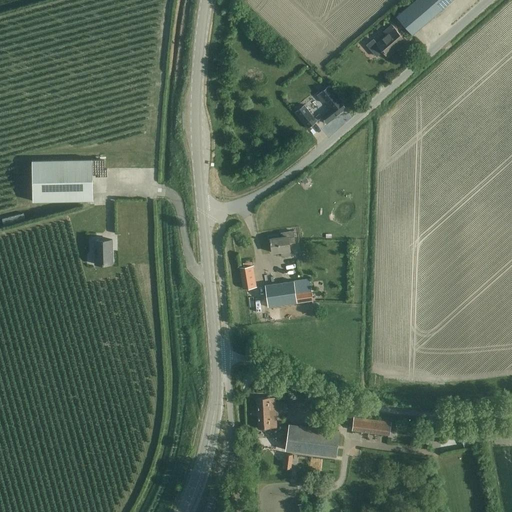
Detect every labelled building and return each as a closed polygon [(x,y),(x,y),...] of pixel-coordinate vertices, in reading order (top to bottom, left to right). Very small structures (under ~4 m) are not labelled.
[(415,0),(396,17),(411,35),(451,0),(415,0)] [(388,57),(404,42),(390,26),(383,32),(387,35),(377,44),(373,40),(367,45),(376,56),(382,51),(388,57)] [(330,108),(320,116),(325,123),(345,108),(340,101),(328,86),(316,95),(322,102),(325,102),(330,108)] [(304,105),(295,112),(307,128),(316,121),(304,105)] [(33,201),(93,200),(92,159),(32,160),(33,201)] [(290,250),(289,243),(295,242),(294,231),(281,233),(282,237),(271,239),(272,253),(281,251),(282,256),(290,255),(289,250),(290,250)] [(95,264),(113,264),(112,240),(94,240),(95,264)] [(254,265),(241,267),(244,289),(257,287),(254,265)] [(310,279),(266,285),(269,306),(313,300),(310,279)] [(276,315),(275,306),(266,306),(267,316),(276,315)] [(277,426),(276,397),(258,398),(259,427),(277,426)] [(390,422),(353,417),(352,430),(388,435),(390,422)] [(337,456),(340,430),(290,424),(287,449),(337,456)] [(462,436),(464,448),(479,445),(476,433),(462,436)] [(285,454),(283,468),(291,469),(292,455),(285,454)]
